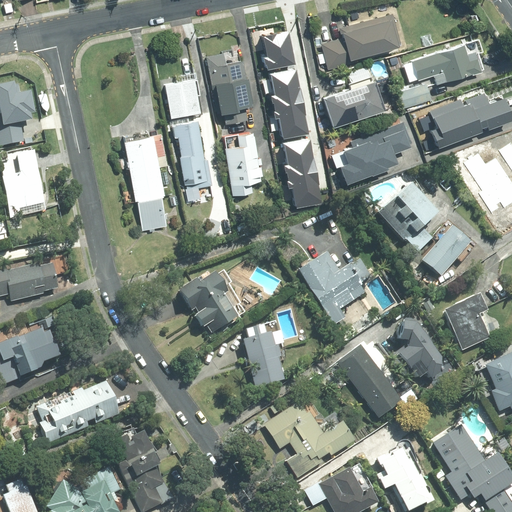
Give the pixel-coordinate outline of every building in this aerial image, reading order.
[(318,42),(325,69),(350,62),(349,56),(397,43),(389,13),(336,27),(339,37),(318,42)] [(270,55),(264,56),(265,67),(297,63),(292,32),(267,35),(270,55)] [(460,43),(409,59),(414,78),(430,73),(433,84),(478,70),(471,50),(463,53),(460,43)] [(219,51),(202,55),(213,112),(220,111),(223,122),(244,118),(241,106),(246,105),(237,57),(221,60),(219,51)] [(159,82),(166,116),(194,110),(188,79),(193,78),(189,59),(171,63),(174,79),(159,82)] [(276,93),(270,94),(271,105),(303,100),(298,70),(273,73),(276,93)] [(319,96),(329,124),(378,107),(368,79),(319,96)] [(423,82),(394,91),(399,108),(428,99),(423,82)] [(431,132),(437,149),(511,120),(511,115),(506,99),(489,105),(485,94),(418,119),(424,135),(431,132)] [(271,105),(273,116),(279,115),(282,136),(308,132),(303,100),(271,105)] [(192,118),(168,123),(183,190),(210,184),(204,158),(201,158),(192,118)] [(342,165),(349,183),(401,164),(397,153),(413,148),(405,122),(349,142),(351,147),(344,150),(348,163),(342,165)] [(246,129),(219,135),(230,193),(247,189),(246,182),(257,180),(246,129)] [(147,133),(118,139),(138,231),(163,225),(156,195),(160,194),(147,133)] [(292,165),(286,166),(287,176),(319,172),(314,141),(289,145),(292,165)] [(46,208),(33,149),(7,155),(9,163),(1,165),(12,215),(46,208)] [(511,167),(504,161),(485,182),(511,205),(511,167)] [(287,176),(289,188),(295,187),(298,207),(323,203),(319,172),(287,176)] [(404,185),(374,212),(412,253),(428,238),(416,225),(430,213),(404,185)] [(432,242),(416,260),(437,278),(468,240),(444,220),(428,239),(432,242)] [(323,250),(293,270),(331,325),(341,318),(336,309),(362,292),(342,264),(336,268),(323,250)] [(6,266),(0,267),(0,296),(9,294),(11,300),(59,288),(51,259),(6,270),(6,266)] [(425,271),(415,262),(408,269),(417,279),(425,271)] [(190,278),(172,289),(197,327),(203,324),(208,332),(233,316),(218,294),(221,292),(208,272),(193,282),(190,278)] [(473,294),(439,310),(458,350),(484,338),(473,314),(481,310),(473,294)] [(400,346),(386,357),(403,378),(417,368),(426,379),(434,373),(435,357),(408,322),(396,321),(394,338),(400,346)] [(43,325),(0,342),(0,383),(44,367),(41,361),(59,353),(50,329),(45,330),(43,325)] [(278,379),(264,332),(236,340),(250,387),(278,379)] [(397,401),(354,344),(333,360),(376,417),(397,401)] [(511,361),(507,351),(478,365),(494,399),(502,395),(507,405),(511,402),(511,361)] [(119,412),(105,380),(83,390),(81,386),(36,405),(43,421),(39,423),(48,443),(119,412)] [(284,461),(295,478),(350,440),(337,421),(319,433),(305,412),(302,414),(294,401),(259,425),(276,449),(285,443),(293,455),(284,461)] [(127,461),(118,465),(140,511),(145,511),(174,499),(157,463),(160,462),(144,429),(136,433),(132,424),(120,429),(126,441),(119,445),(127,461)] [(455,424),(427,443),(466,499),(474,493),(487,511),(511,511),(511,507),(499,488),(509,481),(490,453),(479,460),(455,424)] [(388,485),(401,511),(418,503),(419,504),(427,500),(414,474),(411,476),(403,459),(401,460),(394,446),(370,459),(376,472),(372,474),(380,489),(388,485)] [(77,479),(82,490),(63,479),(47,505),(49,511),(119,511),(114,499),(117,498),(114,491),(119,489),(109,466),(77,479)] [(315,484),(331,511),(355,511),(373,502),(364,487),(357,491),(344,467),(315,484)] [(37,511),(23,477),(4,485),(8,493),(2,495),(9,511),(37,511)]
